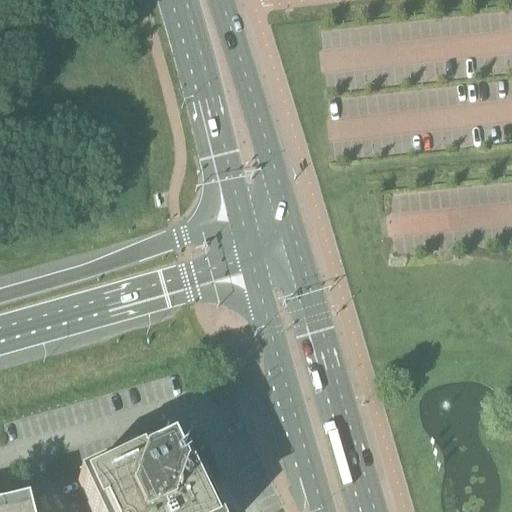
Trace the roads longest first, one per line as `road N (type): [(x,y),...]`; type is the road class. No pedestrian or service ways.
road 1 (secondary): [(374,511),(292,232)]
road 2 (motorway): [(0,335),(249,264)]
road 3 (secondary): [(249,264),(322,511)]
road 4 (motorway): [(237,223),(0,295)]
road 5 (primary): [(292,232),(219,0)]
road 6 (primary): [(178,0),(237,223)]
